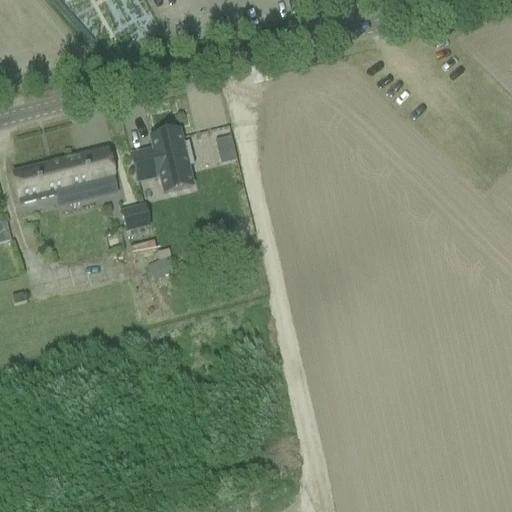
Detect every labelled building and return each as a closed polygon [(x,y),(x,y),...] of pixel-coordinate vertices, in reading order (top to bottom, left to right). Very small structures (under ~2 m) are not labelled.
[(140,156),(130,159),(136,185),(158,180),(162,196),(190,190),(186,170),(190,169),(192,169),(187,146),(181,147),(180,147),(180,146),(179,142),(172,143),(171,144),(171,143),(170,137),(161,139),(149,142),(150,146),(152,154),(140,156)] [(104,153),(11,176),(19,207),(87,190),(90,202),(115,196),(104,153)] [(143,210),(120,216),(125,237),(148,231),(143,210)] [(0,246),(9,244),(4,225),(0,226),(0,246)] [(153,286),(171,277),(166,265),(155,267),(147,271),(153,286)] [(22,301),(21,297),(10,300),(13,308),(25,305),(23,300),(22,301)]
